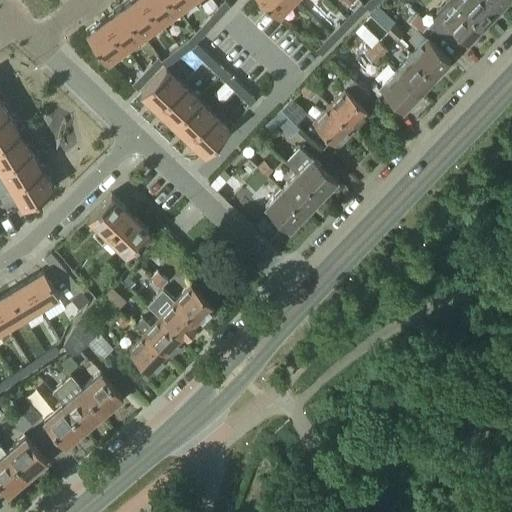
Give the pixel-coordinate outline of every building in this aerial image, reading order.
[(161,22),(145,0),(129,0),(122,5),(144,34),(161,22)] [(179,9),(171,0),(145,0),(161,22),(179,9)] [(171,0),(179,9),(191,0),(171,0)] [(292,0),(264,0),(279,14),(292,0)] [(501,7),(493,0),(461,0),(461,1),(485,24),(501,7)] [(359,16),(368,7),(362,1),(353,10),(359,16)] [(469,41),(485,24),(461,1),(445,18),(469,41)] [(144,34),(122,5),(105,18),(126,47),(144,34)] [(224,12),(218,7),(210,15),(216,21),(224,12)] [(422,32),(429,25),(417,14),(410,21),(422,32)] [(210,15),(202,24),(208,30),(216,21),(210,15)] [(87,31),(108,60),(126,47),(105,18),(87,31)] [(394,23),(388,30),(398,40),(404,33),(394,23)] [(340,24),(331,33),(337,38),(346,29),(340,24)] [(329,47),(337,38),(331,33),(323,41),(329,47)] [(412,53),(436,76),(452,59),(428,36),(412,53)] [(179,46),(184,53),(193,45),(188,39),(179,46)] [(372,46),(383,56),(389,50),(378,40),(372,46)] [(169,54),(174,60),(184,53),(179,46),(169,54)] [(204,60),(209,54),(201,46),(195,52),(204,60)] [(376,63),(383,56),(372,46),(366,53),(376,63)] [(420,92),(436,76),(412,53),(396,69),(420,92)] [(204,60),(212,68),(218,62),(209,54),(204,60)] [(152,63),(144,71),(149,77),(158,68),(152,63)] [(141,92),(157,108),(183,82),(166,66),(141,92)] [(404,109),(420,92),(396,69),(380,86),(404,109)] [(141,85),(149,77),(144,71),(135,80),(141,85)] [(232,75),(226,81),(235,89),(236,88),(240,84),(232,75)] [(314,76),(308,82),(317,92),(324,85),(314,76)] [(369,110),(363,104),(371,96),(353,78),(329,103),(353,126),(369,110)] [(157,108),(173,123),(198,97),(183,82),(157,108)] [(317,92),(308,82),(301,90),(310,99),(317,92)] [(243,98),(249,92),(240,84),(236,88),(235,89),(243,98)] [(0,117),(9,112),(0,97),(0,117)] [(198,97),(173,123),(177,126),(189,138),(210,116),(214,111),(198,97)] [(281,108),(283,109),(297,123),(307,112),(291,97),(281,108)] [(353,126),(329,103),(313,120),(338,143),(353,126)] [(297,123),(283,109),(281,108),(272,116),(291,134),(300,125),(297,123)] [(214,111),(210,116),(189,138),(205,153),(230,127),(214,111)] [(0,117),(0,142),(20,131),(9,112),(0,117)] [(0,142),(0,167),(31,149),(20,131),(0,142)] [(286,161),(297,172),(322,195),(337,178),(302,144),(286,161)] [(42,167),(31,149),(0,167),(0,168),(11,186),(24,178),(42,167)] [(242,178),(255,164),(247,157),(235,171),(242,178)] [(265,158),(258,165),(268,175),(275,168),(265,158)] [(11,186),(23,206),(54,187),(42,167),(24,178),(11,186)] [(306,211),(322,195),(297,172),(282,188),(306,211)] [(290,228),(306,211),(282,188),(275,196),(266,187),(257,196),(290,228)] [(131,210),(112,192),(89,215),(108,234),(111,230),(130,210),(131,210)] [(149,228),(131,210),(130,210),(111,230),(108,234),(127,252),(149,228)] [(264,230),(270,223),(263,217),(257,223),(264,230)] [(74,292),(81,286),(53,252),(46,258),(74,292)] [(44,269),(26,280),(42,305),(59,294),(44,269)] [(158,270),(152,276),(156,280),(165,289),(171,282),(158,270)] [(25,315),(42,305),(26,280),(9,290),(25,315)] [(191,283),(176,299),(200,323),(215,306),(191,283)] [(0,312),(8,326),(25,315),(9,290),(0,295),(0,312)] [(71,299),(79,308),(89,300),(81,290),(71,299)] [(113,301),(120,307),(127,300),(120,293),(113,301)] [(200,323),(176,299),(160,315),(184,339),(185,338),(186,339),(190,340),(196,334),(194,330),(193,329),(200,323)] [(133,321),(124,312),(118,318),(127,327),(133,321)] [(136,324),(144,332),(169,355),(175,348),(176,349),(180,351),(186,345),(184,341),(183,340),(184,339),(160,315),(151,325),(143,317),(136,324)] [(74,325),(89,341),(97,333),(83,317),(74,325)] [(77,352),(89,341),(74,325),(64,343),(69,350),(72,354),(77,352)] [(153,372),(169,355),(144,332),(128,349),(153,372)] [(45,351),(50,359),(60,352),(55,344),(45,351)] [(39,366),(50,359),(45,351),(34,358),(39,366)] [(70,372),(78,366),(69,356),(62,362),(70,372)] [(16,381),(27,374),(22,366),(11,373),(16,381)] [(102,370),(83,386),(104,412),(123,396),(102,370)] [(1,380),(6,388),(16,381),(11,373),(1,380)] [(85,428),(104,412),(83,386),(71,373),(52,390),(63,403),(85,428)] [(25,397),(16,404),(32,423),(41,415),(25,397)] [(85,428),(63,403),(44,419),(66,445),(85,428)] [(32,423),(16,404),(7,412),(23,430),(32,423)] [(26,434),(7,450),(28,476),(47,460),(26,434)] [(9,492),(28,476),(7,450),(0,442),(0,494),(7,489),(9,492)]
